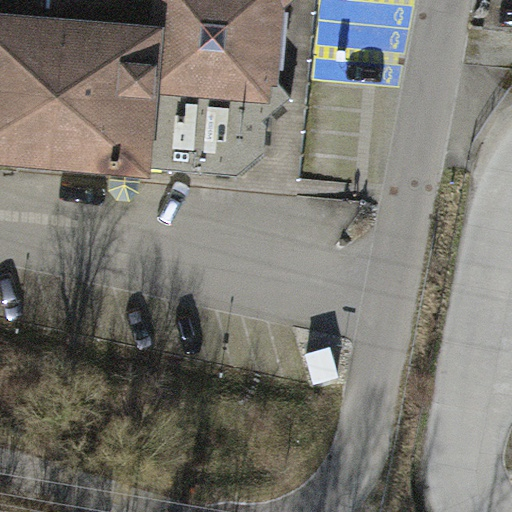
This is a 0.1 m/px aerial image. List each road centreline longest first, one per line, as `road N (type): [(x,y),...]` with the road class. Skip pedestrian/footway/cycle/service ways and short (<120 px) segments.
road 1 (residential): [(326,511),(366,452),(452,0)]
road 2 (residential): [(0,473),(172,511)]
